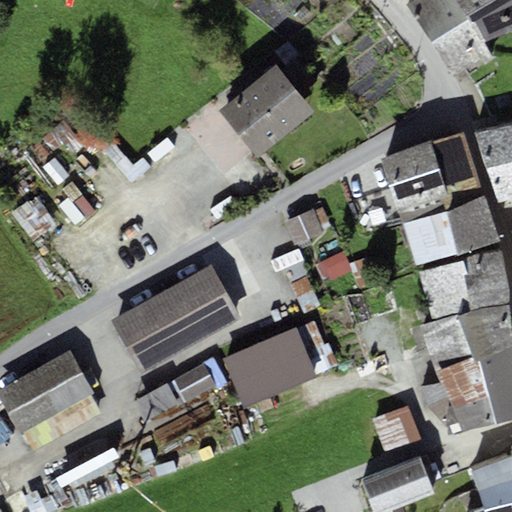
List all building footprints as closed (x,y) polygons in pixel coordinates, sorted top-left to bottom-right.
[(485,41),(456,0),(417,0),(407,6),(455,77),(492,51),(485,41)] [(511,29),(511,0),(456,0),(485,41),(511,29)] [(277,66),(220,113),(258,159),(315,113),(277,66)] [(511,125),(476,134),(500,204),(511,200),(511,125)] [(403,223),(482,194),(463,131),(382,159),(403,223)] [(498,242),(485,197),(447,213),(458,254),(458,256),(498,242)] [(316,210),(285,222),(294,244),(324,232),(316,210)] [(458,254),(447,213),(403,225),(416,266),(458,254)] [(421,273),(432,322),(509,304),(500,252),(421,273)] [(343,260),(317,269),(322,284),(348,275),(343,260)] [(212,266),(112,322),(142,375),(242,319),(212,266)] [(475,361),(511,347),(511,332),(509,304),(432,322),(420,325),(435,373),(475,361)] [(316,320),(298,328),(312,361),(330,354),(316,320)] [(298,328),(224,359),(244,409),(318,377),(312,361),(298,328)] [(511,347),(475,361),(488,395),(511,387),(511,347)] [(70,352),(0,391),(0,397),(22,435),(94,394),(70,352)] [(453,407),(488,395),(475,361),(435,373),(441,383),(448,397),(453,407)] [(216,385),(203,364),(168,383),(178,404),(179,406),(216,385)] [(178,404),(168,383),(135,403),(145,423),(178,404)] [(448,397),(441,383),(420,388),(430,406),(448,397)] [(511,421),(511,387),(488,395),(453,407),(443,410),(452,436),(511,421)] [(408,406),(373,420),(386,453),(421,440),(408,406)] [(511,511),(511,450),(509,451),(511,457),(511,458),(472,474),(484,511),(511,511)] [(363,483),(373,511),(389,511),(433,495),(420,461),(363,483)]
